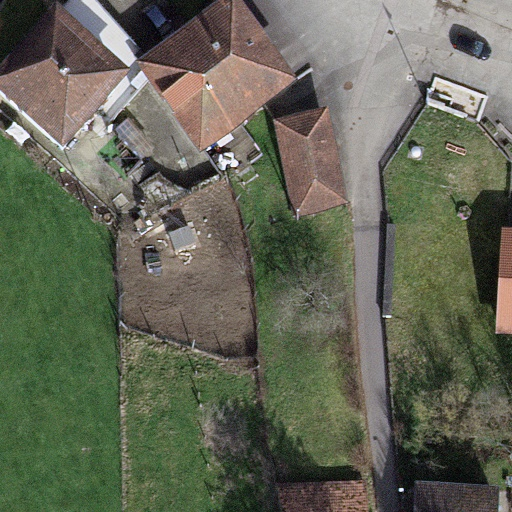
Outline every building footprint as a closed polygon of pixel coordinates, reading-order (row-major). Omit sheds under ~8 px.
[(283,102),(226,20),(137,82),(194,163),(283,102)] [(119,94),(51,35),(0,92),(0,118),(56,167),(119,94)] [(341,213),(323,127),(276,137),(294,223),(341,213)] [(511,230),(499,230),(494,332),(511,332),(511,230)] [(356,511),(356,496),(283,497),(283,511),(356,511)]
